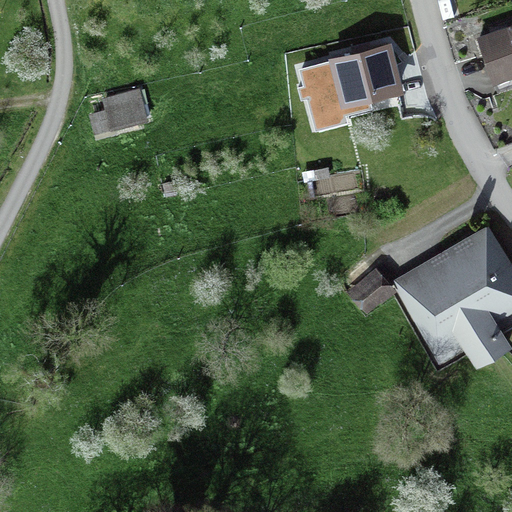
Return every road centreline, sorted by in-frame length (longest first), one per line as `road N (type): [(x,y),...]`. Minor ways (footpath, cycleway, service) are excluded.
road 1 (residential): [(55,0),(62,92),(0,227)]
road 2 (residential): [(481,164),(449,97),(423,0)]
